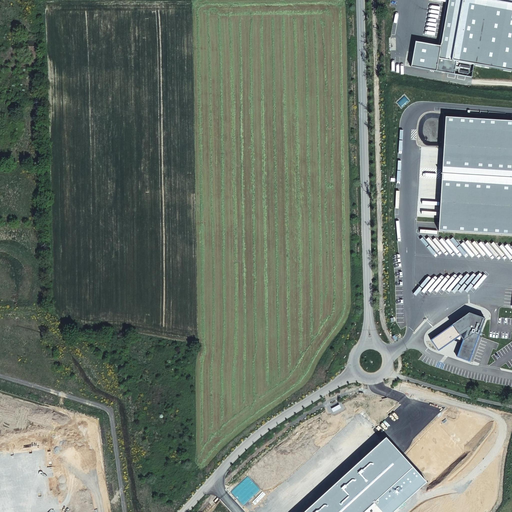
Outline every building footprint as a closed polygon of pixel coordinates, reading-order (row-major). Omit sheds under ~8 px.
[(415,42),(411,67),(472,78),(474,65),(511,71),(511,0),(448,0),(440,46),(415,42)] [(511,122),(445,118),(438,231),(511,235),(511,122)] [(469,313),(431,340),(438,350),(467,331),(456,357),(470,362),(485,319),(469,313)] [(386,438),(304,511),(394,511),(427,483),(386,438)] [(0,511),(59,511),(58,497),(50,498),(48,477),(55,476),(54,467),(51,447),(0,452),(0,511)]
